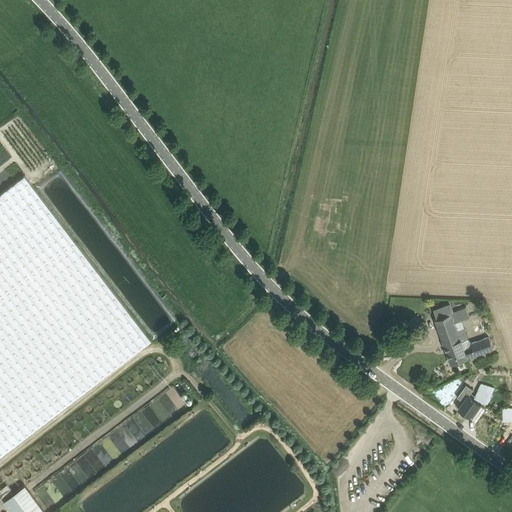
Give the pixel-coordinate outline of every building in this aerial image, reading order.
[(0,455),(151,340),(24,175),(0,193),(0,455)] [(468,339),(467,340),(462,327),(463,326),(462,321),(470,318),(465,306),(452,312),(435,319),(451,364),(467,358),(492,349),(488,337),(471,343),(468,339)] [(475,399),(487,404),(493,388),(476,380),(473,389),(478,391),(475,399)] [(462,391),(458,397),(463,401),(458,408),(470,417),(479,403),(462,391)] [(0,501),(3,499),(12,511),(45,511),(25,485),(14,493),(7,484),(0,489),(0,501)]
